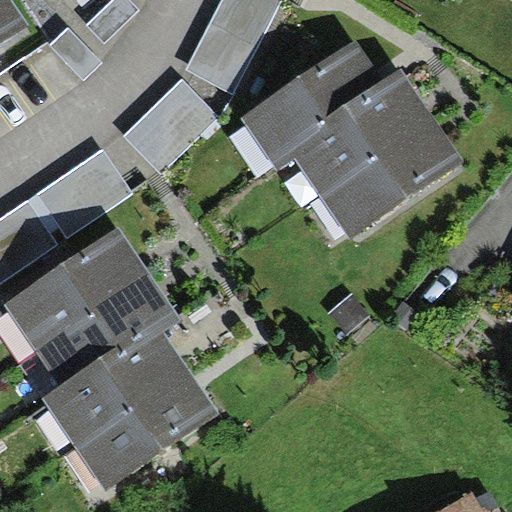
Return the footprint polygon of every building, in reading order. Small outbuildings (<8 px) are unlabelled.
[(0,0),(0,45),(30,26),(11,0),(0,0)] [(273,12),(247,0),(222,0),(190,67),(235,89),(273,12)] [(350,73),(248,132),(276,180),(300,166),(346,245),(452,184),(398,89),(369,106),(350,73)] [(158,174),(211,126),(179,92),(127,140),(158,174)] [(0,283),(123,198),(97,161),(0,228),(0,283)] [(107,258),(0,331),(0,345),(102,494),(196,429),(143,353),(163,339),(107,258)]
